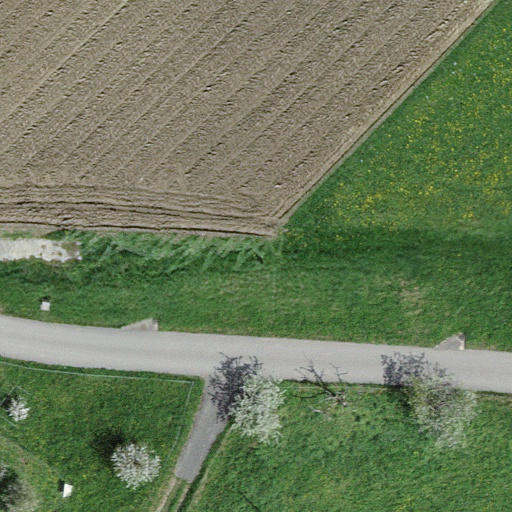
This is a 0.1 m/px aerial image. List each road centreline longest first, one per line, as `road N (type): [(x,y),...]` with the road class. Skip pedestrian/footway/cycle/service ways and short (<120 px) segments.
road 1 (unclassified): [(511,373),(237,361),(42,345),(0,333)]
road 2 (track): [(167,511),(237,361)]
